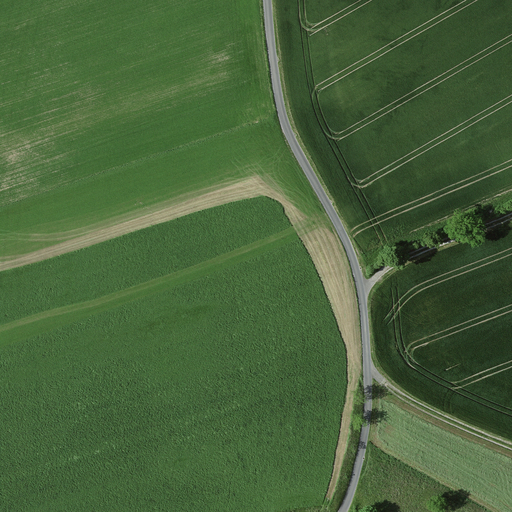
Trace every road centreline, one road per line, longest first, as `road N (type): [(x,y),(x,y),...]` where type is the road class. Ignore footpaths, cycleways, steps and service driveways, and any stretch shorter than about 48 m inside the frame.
road 1 (unclassified): [(342,511),(367,412),(361,287),(282,114),(266,0)]
road 2 (track): [(366,357),(408,399),(511,446)]
road 3 (track): [(361,287),(392,263),(511,215)]
